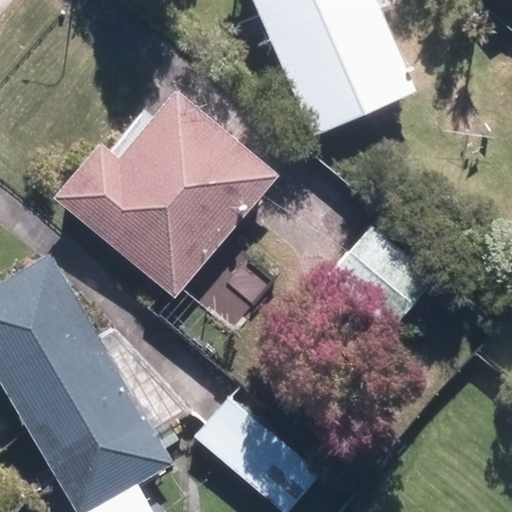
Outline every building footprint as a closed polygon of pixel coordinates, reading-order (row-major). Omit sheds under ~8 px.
[(252,0),(313,137),(416,92),(375,0),(252,0)] [(57,198),(173,301),(278,180),(180,94),(120,161),(103,146),(57,198)] [(327,280),(388,333),(436,279),(375,226),(327,280)] [(153,511),(137,484),(175,462),(158,435),(192,415),(117,329),(102,340),(52,254),(0,285),(0,382),(76,511),(153,511)] [(194,439),(280,511),(288,511),(321,475),(228,398),(194,439)]
